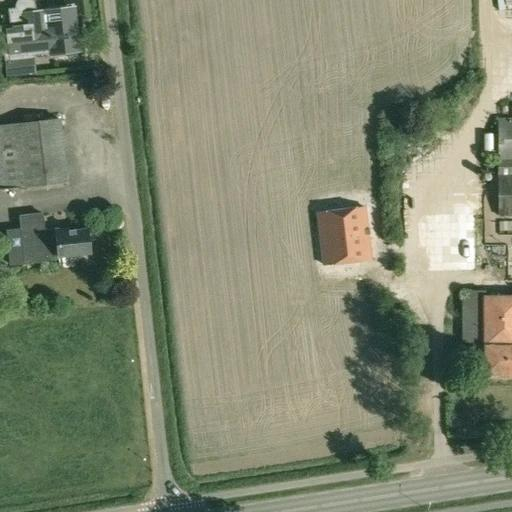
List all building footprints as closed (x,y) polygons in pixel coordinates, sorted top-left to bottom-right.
[(15,4),(15,9),(9,10),(10,24),(15,24),(16,32),(6,33),(8,53),(3,54),(6,75),(34,72),(32,57),(28,58),(27,55),(45,53),(45,50),(50,50),(51,53),(75,50),(72,27),(65,28),(64,22),(48,24),(47,13),(35,15),(34,6),(33,2),(30,0),(18,0),(18,1),(15,4)] [(511,119),(497,120),(498,215),(511,215),(511,119)] [(0,126),(0,182),(1,190),(66,182),(59,120),(0,126)] [(468,211),(420,212),(421,269),(469,268),(468,211)] [(373,212),(324,217),(330,269),(378,264),(373,212)] [(21,229),(24,263),(44,261),(44,259),(57,258),(89,254),(86,229),(68,231),(68,228),(43,231),(41,214),(38,214),(19,216),(21,229)] [(511,216),(495,216),(494,225),(511,225),(511,216)] [(463,291),(463,351),(484,351),(484,377),(511,376),(511,296),(483,296),(483,291),(463,291)]
